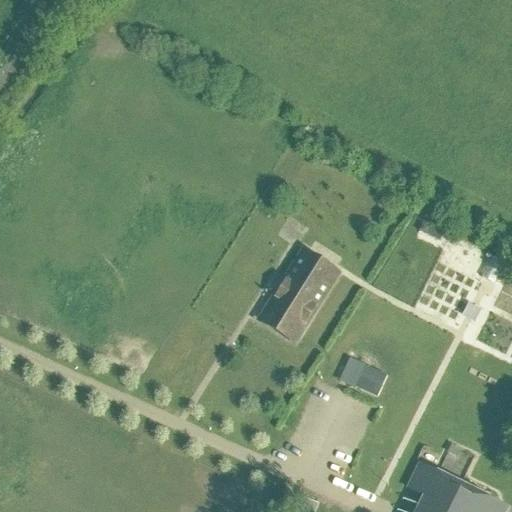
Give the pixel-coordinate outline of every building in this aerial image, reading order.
[(239,105),(232,114),(249,129),(257,121),(239,105)] [(292,348),(301,333),(337,276),(303,254),(257,326),(292,348)] [(387,379),(349,361),(339,384),(377,401),(387,379)] [(371,403),(367,413),(380,419),(384,408),(371,403)] [(418,467),(406,490),(423,499),(416,511),(503,511),(504,510),(418,467)]
